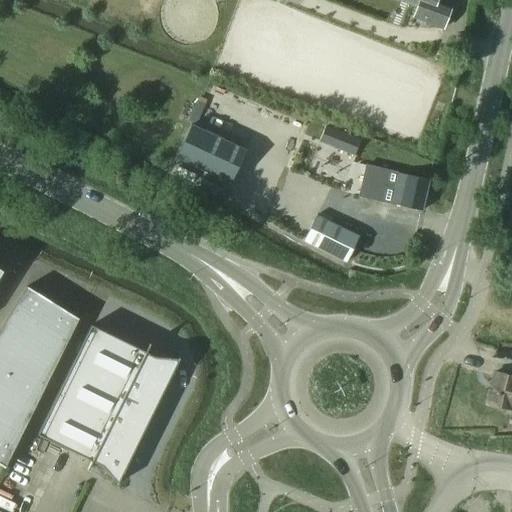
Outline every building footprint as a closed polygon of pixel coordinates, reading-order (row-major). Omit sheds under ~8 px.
[(450,11),(439,7),(441,0),(400,0),(418,7),(413,18),(442,30),(450,11)] [(175,158),(230,184),(242,160),(246,151),(212,135),(190,125),(175,158)] [(326,127),(320,141),(354,155),(360,140),(326,127)] [(428,181),(397,174),(390,204),(421,211),(428,181)] [(304,242),(347,263),(360,236),(317,215),(304,242)] [(30,286),(0,332),(0,437),(16,447),(80,318),(30,286)] [(92,326),(38,435),(92,462),(88,470),(89,471),(93,462),(95,464),(96,463),(101,466),(117,483),(116,484),(118,485),(180,359),(178,358),(178,359),(154,357),(149,355),(149,354),(147,353),(151,345),(150,344),(146,352),(92,326)] [(511,376),(494,373),(487,405),(511,411),(511,376)]
